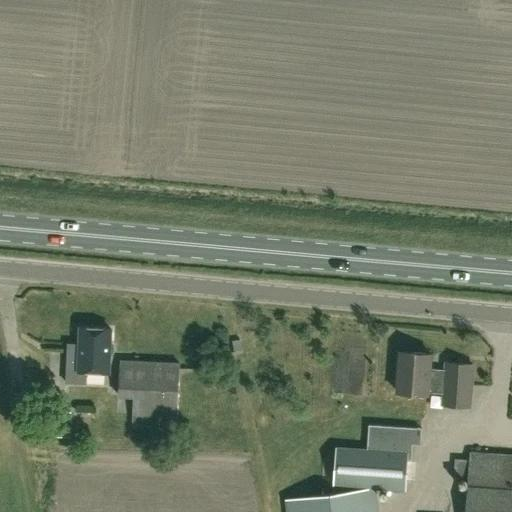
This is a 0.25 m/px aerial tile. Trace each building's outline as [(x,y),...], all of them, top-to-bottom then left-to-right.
[(108,372),(110,329),(81,327),(80,355),(68,355),(67,381),(84,382),(85,371),(108,372)] [(445,369),(430,368),(431,353),(400,350),(396,390),(427,393),(428,390),(443,392),(443,404),(468,406),(472,363),(446,361),(445,369)] [(177,416),(180,363),(119,360),(118,394),(134,395),(132,427),(157,428),(158,415),(177,416)] [(360,382),(359,364),(349,364),(350,383),(360,382)] [(72,412),(46,411),(45,435),(71,436),(72,412)] [(368,424),(366,448),(334,446),(332,482),(405,486),(409,426),(368,424)] [(511,511),(511,455),(469,453),(465,511),(511,511)] [(379,511),(375,485),(285,498),(286,511),(379,511)]
